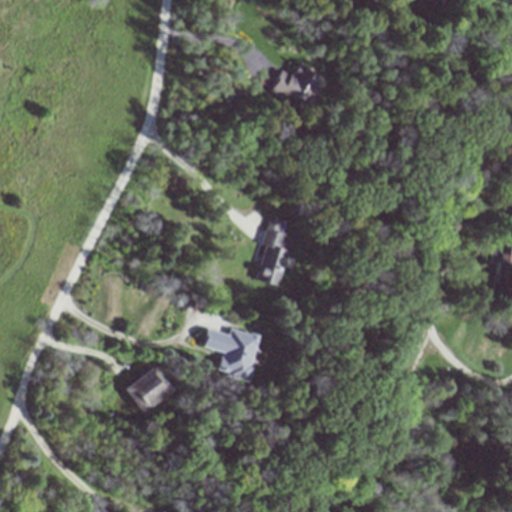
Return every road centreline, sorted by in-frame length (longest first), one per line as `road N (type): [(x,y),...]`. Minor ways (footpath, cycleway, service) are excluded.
road 1 (residential): [(171,0),(155,102),(0,441)]
road 2 (residential): [(511,94),(433,310)]
